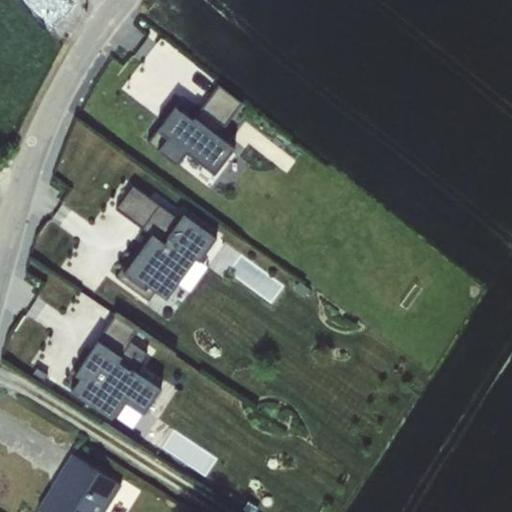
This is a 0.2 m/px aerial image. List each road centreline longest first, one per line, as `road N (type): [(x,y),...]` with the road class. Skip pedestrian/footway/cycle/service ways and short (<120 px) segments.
road 1 (residential): [(0,270),(42,129),(71,73),(127,0)]
road 2 (track): [(220,511),(0,381)]
